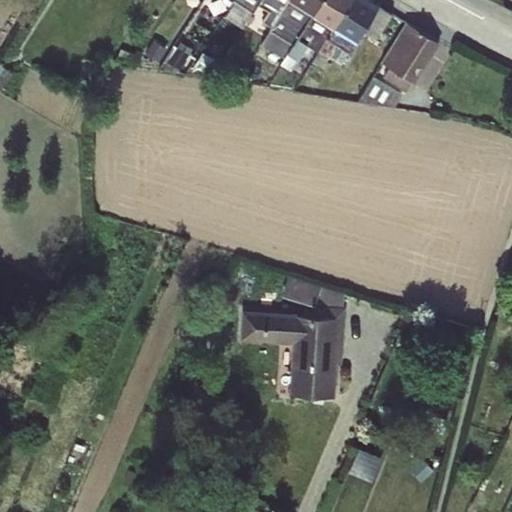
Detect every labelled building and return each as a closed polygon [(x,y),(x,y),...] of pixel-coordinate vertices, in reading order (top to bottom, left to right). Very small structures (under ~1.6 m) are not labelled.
[(219,0),(224,3),(219,11),(223,14),(232,1),(230,0),(219,0)] [(231,0),(232,1),(243,8),(252,14),(260,0),(231,0)] [(260,0),(252,14),(265,22),(271,26),(287,0),(260,0)] [(293,0),(287,0),(271,26),(268,30),(281,39),(293,46),(304,29),(313,13),(293,0)] [(293,0),(313,13),(321,0),(293,0)] [(321,0),(313,13),(334,27),(350,0),(321,0)] [(350,0),(334,27),(356,42),(362,32),(378,6),(369,0),(350,0)] [(378,6),(362,32),(376,41),(393,14),(378,6)] [(293,46),(288,54),(284,59),(281,64),(291,71),(298,61),(302,54),(312,60),(317,52),(319,49),(334,27),(313,13),(304,29),(293,46)] [(389,67),(412,81),(416,83),(440,43),(406,22),(381,61),(389,67)] [(317,52),(312,60),(323,67),(329,57),(341,65),(349,53),(356,42),(334,27),(319,49),(317,52)] [(281,39),(268,30),(259,43),(284,59),(288,54),(293,46),(281,39)] [(153,40),(145,53),(159,62),(167,49),(153,40)] [(180,40),(164,65),(178,73),(193,48),(180,40)] [(412,81),(389,67),(382,77),(405,92),(412,81)] [(373,76),(357,102),(394,108),(402,95),(373,76)] [(342,308),(242,304),(241,339),(294,341),(291,397),(338,399),(342,308)] [(419,454),(406,465),(420,481),(433,470),(419,454)]
